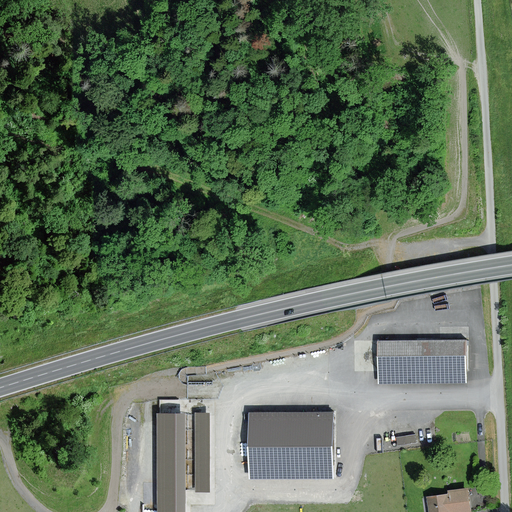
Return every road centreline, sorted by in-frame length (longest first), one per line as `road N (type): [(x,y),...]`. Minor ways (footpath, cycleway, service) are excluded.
road 1 (secondary): [(0,388),(221,323),(511,265)]
road 2 (unclassified): [(477,0),(505,511)]
road 3 (track): [(500,395),(271,390),(244,398),(224,426),(224,471),(244,488),(338,490),(352,443)]
